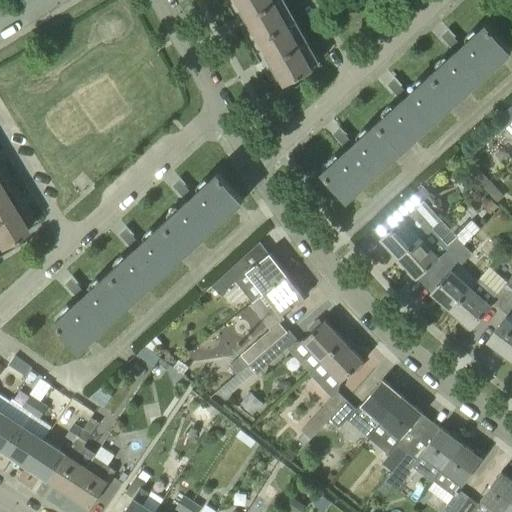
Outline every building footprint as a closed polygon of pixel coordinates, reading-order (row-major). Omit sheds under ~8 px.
[(314,68),(301,46),(275,0),(238,0),(244,10),(243,11),(252,27),(253,26),(269,53),(267,54),(276,70),(278,69),(286,83),(314,68)] [(348,199),(430,125),(511,52),(486,24),(463,45),(456,38),(449,44),(455,52),(409,94),(402,86),(395,93),(402,100),(354,143),(347,136),(340,142),(347,149),(323,171),(348,199)] [(511,105),(497,119),(505,128),(511,121),(511,105)] [(134,250),(110,272),(87,293),(80,286),(73,292),(80,299),(56,321),(81,349),(243,201),(218,173),(194,194),(187,187),(180,193),(187,201),(141,243),(134,236),(127,242),(134,250)] [(28,230),(19,216),(21,215),(11,199),(10,200),(0,184),(0,246),(0,247),(28,230)] [(416,209),(424,202),(416,193),(375,230),(376,231),(377,229),(384,236),(381,239),(399,258),(433,227),(416,209)] [(422,273),(430,280),(464,245),(455,237),(448,244),(433,227),(399,258),(417,278),(422,273)] [(464,245),(430,280),(437,287),(432,293),(452,310),(471,288),(454,272),(472,253),(464,245)] [(236,281),(244,291),(255,282),(264,293),(288,275),(270,252),(252,267),(244,256),(212,285),(221,295),(236,281)] [(281,315),(305,297),(288,275),(264,293),(281,315)] [(480,278),(471,288),(452,310),(471,328),(491,305),(489,304),(492,301),(501,308),(511,294),(511,288),(506,283),(498,293),(480,278)] [(511,313),(511,294),(501,308),(510,316),(511,313)] [(509,357),(511,352),(511,321),(506,317),(488,341),(509,357)] [(322,361),(344,340),(325,320),(317,327),(314,323),(309,328),(312,331),(303,340),(322,361)] [(279,322),(271,329),(240,356),(248,365),(287,332),(279,322)] [(248,365),(242,371),(248,378),(256,372),(257,374),(295,342),(287,332),(248,365)] [(364,360),(344,340),(322,361),(342,381),(364,360)] [(25,376),(31,367),(15,356),(9,364),(25,376)] [(239,386),(233,378),(218,390),(225,398),(239,386)] [(361,405),(381,422),(403,395),(383,378),(361,405)] [(49,407),(59,391),(50,385),(40,401),(32,413),(40,418),(48,407),(49,407)] [(327,422),(330,419),(347,400),(338,392),(302,430),(311,439),(327,422)] [(0,413),(1,412),(9,400),(0,394),(0,413)] [(40,401),(31,395),(23,407),(32,413),(40,401)] [(423,412),(403,395),(381,422),(401,439),(423,412)] [(357,409),(347,400),(330,419),(340,427),(357,409)] [(1,412),(0,413),(0,447),(6,451),(23,426),(1,412)] [(76,461),(86,447),(83,445),(99,422),(90,417),(82,429),(74,440),(65,454),(49,479),(70,493),(87,468),(76,461)] [(74,440),(82,429),(74,423),(66,435),(74,440)] [(6,451),(27,465),(44,440),(23,426),(6,451)] [(442,470),(462,442),(441,426),(421,454),(442,470)] [(44,440),(27,465),(49,479),(65,454),(44,440)] [(456,511),(469,496),(459,490),(483,457),(462,442),(442,470),(433,481),(453,496),(441,511),(456,511)] [(392,471),(408,451),(398,443),(382,463),(392,471)] [(408,451),(392,471),(385,480),(394,488),(418,459),(408,451)] [(87,468),(70,493),(91,507),(116,470),(106,464),(106,465),(95,457),(87,468)] [(498,511),(503,511),(511,501),(511,478),(502,471),(481,499),(498,511)] [(134,498),(141,487),(144,483),(136,478),(126,493),(134,498)] [(151,493),(141,487),(134,498),(124,511),(153,511),(154,511),(143,505),(151,493)] [(181,511),(184,511),(193,500),(185,495),(176,508),(181,511)] [(472,511),(479,504),(469,496),(456,511),(472,511)] [(196,511),(200,505),(193,500),(184,511),(196,511)] [(511,511),(511,501),(503,511),(511,511)]
